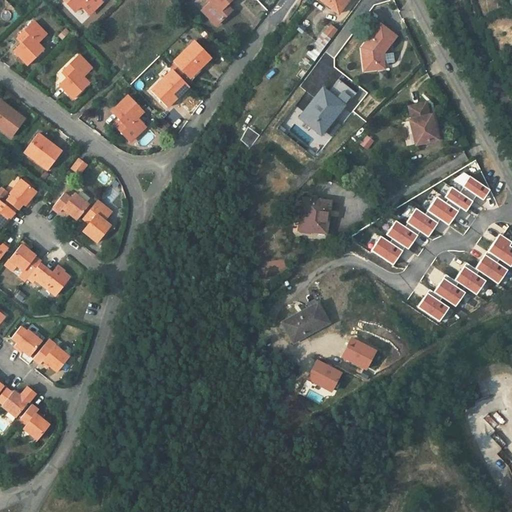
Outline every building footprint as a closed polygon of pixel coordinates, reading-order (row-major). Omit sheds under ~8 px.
[(101,0),(62,0),(74,11),(80,5),(88,13),(101,0)] [(232,0),(209,0),(210,1),(202,9),(217,25),(231,11),(226,6),(232,0)] [(320,0),(338,13),(347,0),(320,0)] [(81,24),(88,17),(79,7),(72,14),(81,24)] [(47,34),(34,21),(20,34),(25,40),(22,42),(14,50),(28,65),(45,49),(39,42),(47,34)] [(361,48),(364,70),(378,69),(377,61),(383,60),(382,54),(396,36),(380,24),(371,35),(374,37),(369,43),(367,41),(361,48)] [(331,25),(324,34),(329,38),(336,29),(331,25)] [(322,32),(307,53),(314,60),(331,39),(329,38),(324,34),(322,32)] [(194,73),(211,57),(195,40),(174,62),(178,66),(187,75),(192,70),(194,73)] [(83,77),(92,68),(79,55),(64,69),(69,75),(59,84),(73,98),(89,83),(83,77)] [(173,71),(178,66),(174,62),(170,67),(172,70),(173,71)] [(183,91),(180,88),(185,83),(173,71),(172,70),(151,91),(167,107),(183,91)] [(183,91),(188,86),(185,83),(180,88),(183,91)] [(338,95),(346,102),(351,96),(335,84),(328,93),(335,98),(338,95)] [(322,88),(299,117),(321,134),(343,106),(334,99),(335,98),(328,93),(326,91),(322,88)] [(335,98),(334,99),(343,106),(346,102),(338,95),(335,98)] [(137,117),(143,111),(128,96),(112,111),(121,122),(116,127),(129,141),(145,126),(137,117)] [(0,101),(0,100),(0,128),(11,137),(24,119),(12,109),(0,101)] [(409,120),(415,145),(437,139),(431,114),(429,115),(425,102),(408,107),(412,119),(409,120)] [(247,127),(240,140),(250,148),(259,136),(247,127)] [(38,133),(24,152),(48,170),(62,152),(51,144),(38,133)] [(78,159),(72,168),(79,173),(86,165),(78,159)] [(46,171),(39,180),(42,182),(48,173),(46,171)] [(481,201),(488,191),(467,177),(457,191),(472,201),(475,197),(481,201)] [(24,178),(22,180),(33,189),(35,187),(24,178)] [(11,195),(6,200),(18,210),(22,204),(24,206),(30,198),(36,191),(33,189),(22,180),(21,179),(10,194),(11,195)] [(457,191),(451,187),(444,197),(446,198),(461,208),(465,211),(472,201),(457,191)] [(68,188),(64,193),(70,198),(74,193),(68,188)] [(64,193),(53,207),(60,212),(61,211),(63,208),(69,213),(77,220),(89,205),(74,193),(70,198),(64,193)] [(30,198),(24,206),(27,207),(32,200),(30,198)] [(300,219),(299,230),(326,233),(329,214),(326,214),(327,211),(329,211),(330,201),(305,198),(302,219),(300,219)] [(446,198),(442,204),(434,198),(426,211),(440,220),(449,226),(461,208),(446,198)] [(97,200),(85,216),(91,221),(89,223),(83,231),(97,242),(111,226),(104,221),(112,212),(97,200)] [(0,226),(2,224),(8,217),(10,219),(15,213),(3,203),(0,207),(0,226)] [(426,211),(423,215),(415,209),(406,223),(420,232),(429,238),(440,220),(426,211)] [(8,217),(2,224),(5,226),(8,222),(10,219),(8,217)] [(406,223),(402,228),(393,222),(385,234),(390,238),(405,247),(408,249),(420,232),(406,223)] [(498,259),(510,267),(511,263),(511,248),(509,246),(511,242),(499,234),(475,269),(480,272),(486,276),(498,285),(507,271),(495,263),(498,259)] [(390,238),(387,242),(379,236),(370,250),(393,265),(405,247),(390,238)] [(23,242),(21,244),(28,250),(30,248),(23,242)] [(21,244),(9,259),(17,265),(24,270),(19,276),(25,281),(28,278),(39,263),(40,263),(34,258),(36,256),(28,250),(21,244)] [(9,259),(5,265),(12,271),(17,265),(9,259)] [(39,263),(28,278),(34,282),(36,280),(56,296),(70,278),(56,267),(52,273),(39,263)] [(475,269),(467,264),(455,281),(459,284),(478,297),(487,283),(477,276),(480,272),(475,269)] [(455,281),(446,275),(434,293),(443,298),(457,308),(466,295),(456,288),(459,284),(455,281)] [(434,293),(430,290),(418,308),(441,323),(450,310),(440,303),(443,298),(434,293)] [(299,313),(282,322),(292,339),(303,333),(305,336),(328,322),(318,302),(309,307),(311,310),(301,316),(299,313)] [(301,316),(311,310),(309,307),(299,313),(301,316)] [(439,330),(442,325),(428,317),(425,322),(439,330)] [(20,326),(11,338),(17,343),(15,344),(22,350),(30,356),(42,341),(27,330),(26,331),(20,326)] [(293,342),(305,336),(303,333),(292,339),(293,342)] [(48,339),(33,359),(40,364),(42,362),(43,360),(50,365),(57,372),(69,357),(55,346),(56,345),(48,339)] [(340,356),(365,369),(373,352),(354,342),(351,349),(345,346),(340,356)] [(22,350),(15,344),(13,347),(21,353),(22,350)] [(313,380),(332,390),(340,373),(316,361),(311,370),(316,373),(313,380)] [(27,386),(20,396),(28,402),(35,393),(27,386)] [(6,388),(0,395),(0,402),(2,404),(1,405),(16,417),(28,402),(20,396),(13,390),(12,392),(6,388)] [(31,404),(20,418),(21,418),(27,423),(24,428),(23,428),(38,440),(49,425),(41,419),(35,414),(37,411),(38,410),(31,404)] [(21,418),(17,422),(24,428),(27,423),(21,418)] [(511,461),(502,449),(491,458),(503,472),(511,464),(511,461)]
